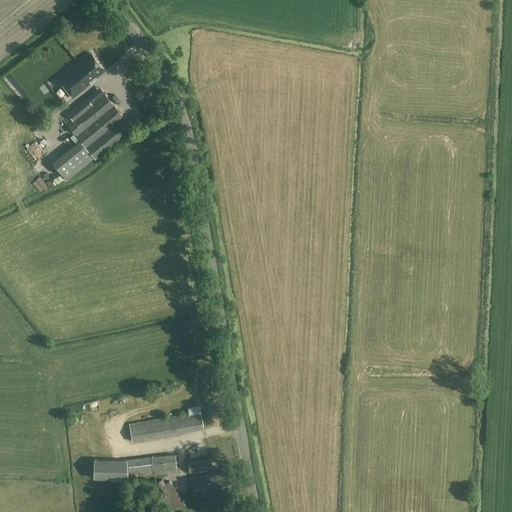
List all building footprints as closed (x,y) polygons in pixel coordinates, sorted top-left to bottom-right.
[(42,78),(72,62),(62,42),(17,67),(32,93),(46,85),(42,78)] [(79,63),(77,61),(57,78),(73,98),(93,81),(94,82),(98,79),(96,78),(104,71),(90,53),(79,63)] [(65,117),(64,121),(66,124),(79,139),(95,158),(95,159),(133,128),(99,87),(87,97),(88,98),(75,108),(65,117)] [(140,89),(136,95),(141,98),(145,93),(140,89)] [(75,98),(78,103),(85,98),(81,93),(75,98)] [(95,158),(79,139),(50,161),(66,180),(95,158)] [(200,413),(199,406),(187,409),(189,416),(200,413)] [(188,413),(129,424),(132,442),(203,429),(200,414),(188,416),(188,413)] [(151,457),(125,460),(94,459),(93,478),(127,480),(127,477),(152,475),(177,472),(175,454),(151,457)] [(189,473),(212,468),(211,459),(188,463),(189,473)] [(228,471),(190,478),(194,499),(232,492),(232,487),(233,486),(231,476),(229,476),(228,471)] [(160,487),(165,497),(161,499),(169,511),(171,511),(185,504),(170,481),(165,484),(162,479),(157,482),(160,487)] [(192,508),(192,511),(222,511),(220,502),(192,508)]
